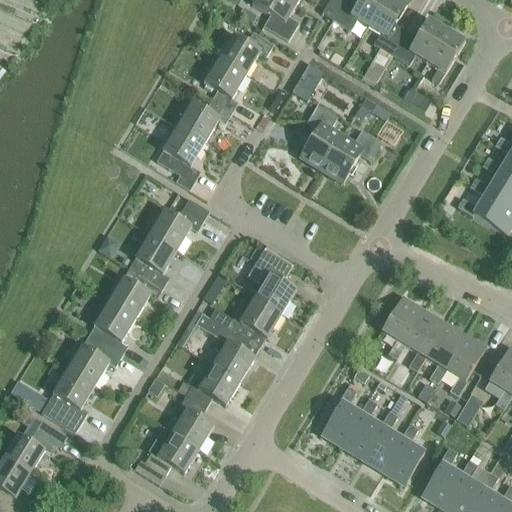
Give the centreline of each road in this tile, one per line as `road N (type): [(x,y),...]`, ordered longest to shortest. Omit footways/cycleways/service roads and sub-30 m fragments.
road 1 (residential): [(140,492),(105,471),(101,458),(245,220)]
road 2 (residential): [(377,246),(507,27)]
road 3 (residential): [(245,220),(231,177),(311,51)]
road 4 (residential): [(254,447),(351,283)]
road 5 (residential): [(511,308),(377,246)]
road 6 (residential): [(245,220),(351,283)]
road 7 (residential): [(358,511),(254,447)]
